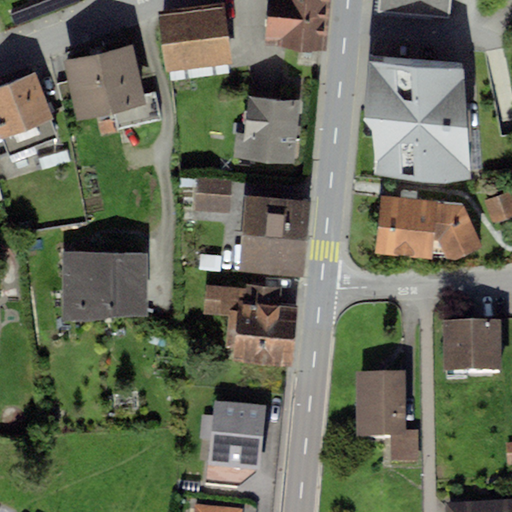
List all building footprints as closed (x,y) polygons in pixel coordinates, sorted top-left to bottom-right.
[(77,0),(48,0),(38,4),(42,15),(79,2),(77,0)] [(331,0),(268,0),(264,47),(327,52),(331,0)] [(377,0),(377,12),(449,19),(450,0),(377,0)] [(224,5),(161,13),(168,71),(231,63),(224,5)] [(134,47),(67,61),(79,117),(115,110),(120,134),(163,125),(157,96),(145,98),(134,47)] [(464,63),(369,56),(363,119),(372,130),(374,174),(442,183),(470,177),(464,63)] [(38,74),(0,88),(0,127),(5,141),(56,121),(38,74)] [(301,101),(248,96),(244,134),(236,133),(233,158),(294,164),(301,101)] [(235,185),(200,183),(198,215),(232,218),(235,185)] [(511,196),(510,191),(484,202),(493,223),(511,215),(511,214),(511,196)] [(463,204),(381,195),(375,252),(432,258),(433,254),(434,241),(437,242),(444,255),(448,264),(484,246),(463,204)] [(310,201),(247,196),(241,266),(304,272),(310,201)] [(434,241),(433,254),(444,255),(437,242),(434,241)] [(148,256),(67,256),(67,321),(148,320),(148,256)] [(295,295),(207,289),(206,313),(233,315),(229,361),(290,365),(295,295)] [(500,329),(443,329),(443,380),(500,380),(500,329)] [(404,379),(356,380),(357,444),(389,443),(389,466),(418,465),(417,435),(405,435),(404,379)] [(268,413),(214,407),(208,465),(206,465),(205,488),(239,491),(258,476),(262,476),(268,413)]
